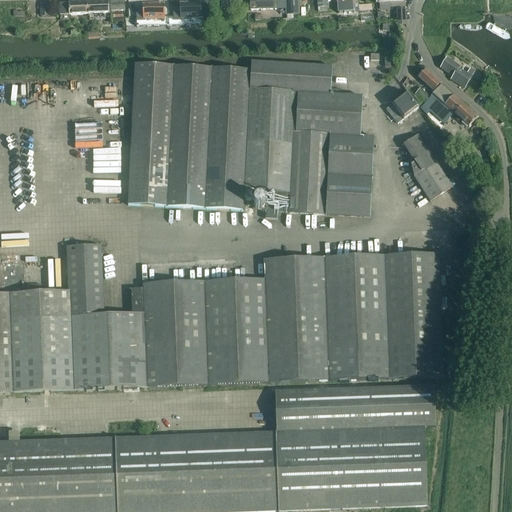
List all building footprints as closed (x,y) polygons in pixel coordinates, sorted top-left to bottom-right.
[(105,0),(86,1),(87,15),(108,14),(107,0),(105,0)] [(109,1),(110,12),(125,11),(124,0),(109,1)] [(242,0),(220,0),(221,9),(242,8),(242,0)] [(249,0),(249,10),(276,9),(276,0),(249,0)] [(299,0),(287,0),(276,0),(276,9),(286,9),(286,15),(300,15),(299,9),(299,0)] [(316,0),(318,12),(327,11),(326,0),(316,0)] [(335,0),(337,14),(354,13),(353,0),(335,0)] [(379,3),(380,7),(380,11),(390,11),(390,8),(405,6),(404,0),(376,0),(377,3),(379,3)] [(59,16),(77,15),(87,15),(86,1),(68,2),(68,3),(59,3),(59,16)] [(49,3),(40,4),(40,16),(49,16),(49,3)] [(155,5),(133,5),(133,26),(167,26),(167,17),(161,17),(161,9),(155,9),(155,5)] [(172,17),(167,17),(167,26),(199,26),(199,5),(178,5),(178,9),(172,9),(172,17)] [(406,9),(396,9),(397,21),(406,20),(406,9)] [(495,65),(497,67),(511,97),(511,75),(505,63),(504,60),(503,59),(501,57),(500,57),(498,57),(496,58),(495,59),(495,61),(495,63),(495,65)] [(461,67),(447,58),(440,69),(452,77),(450,80),(464,89),(472,77),(475,72),(470,69),(467,73),(459,69),(461,67)] [(243,205),(245,206),(250,206),(251,201),(253,201),(253,210),(265,211),(265,220),(277,221),(277,213),(370,218),(374,138),(360,137),(362,97),(336,95),(337,89),(331,89),(332,67),(251,62),(250,70),(134,65),(127,206),(242,212),(243,205)] [(426,69),(418,78),(432,91),(440,83),(426,69)] [(432,95),(453,114),(468,127),(477,117),(441,84),(432,95)] [(430,96),(420,88),(415,94),(425,102),(430,96)] [(403,121),(419,108),(407,93),(391,105),(391,106),(386,110),(398,125),(403,120),(403,121)] [(432,95),(425,103),(432,110),(446,122),(453,114),(432,95)] [(418,135),(403,145),(414,163),(411,165),(414,178),(430,202),(452,187),(418,135)] [(317,382),(319,382),(339,382),(339,383),(349,383),(349,381),(368,381),(368,382),(378,382),(378,380),(397,380),(397,381),(406,381),(406,379),(424,379),(424,380),(433,380),(433,378),(443,378),(439,254),(263,261),(264,280),(142,285),(143,289),(131,290),(132,315),(104,316),(101,246),(66,248),(67,292),(0,294),(0,393),(86,391),(86,392),(92,392),(92,391),(98,390),(98,392),(104,392),(104,390),(117,390),(117,391),(123,391),(123,390),(129,389),(129,391),(135,391),(135,389),(146,389),(279,384),(279,385),(288,385),(288,383),(308,383),(308,384),(317,384),(317,382)] [(0,511),(291,511),(428,507),(425,439),(425,428),(435,428),(434,386),(275,392),(276,433),(0,442),(0,511)]
